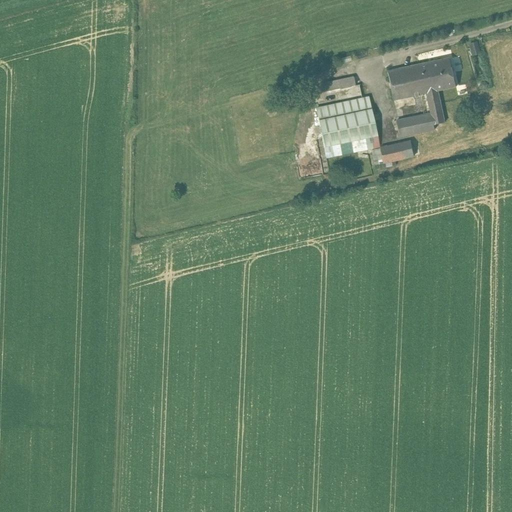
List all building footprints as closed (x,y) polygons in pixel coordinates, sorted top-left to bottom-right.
[(434,62),(440,90),(456,87),(450,59),(434,62)] [(440,90),(434,62),(418,66),(424,94),(438,91),(440,90)] [(418,66),(387,72),(393,101),(423,94),(424,94),(418,66)] [(353,77),(324,84),(326,92),(331,91),(354,86),(353,77)] [(354,86),(331,91),(332,98),(356,93),(354,86)] [(427,115),(396,122),(399,137),(435,129),(434,125),(445,122),(438,91),(424,94),(423,94),(427,115)] [(356,93),(332,98),(334,105),(336,117),(360,112),(356,93)] [(334,105),(316,109),(318,121),(336,117),(334,105)] [(336,117),(318,121),(326,158),(379,147),(371,110),(360,112),(336,117)] [(411,141),(380,148),(380,149),(383,163),(420,155),(417,140),(411,141)] [(380,149),(372,150),(375,165),(383,163),(380,149)]
